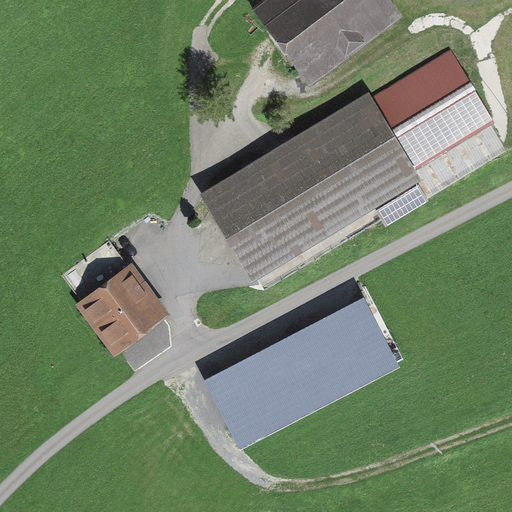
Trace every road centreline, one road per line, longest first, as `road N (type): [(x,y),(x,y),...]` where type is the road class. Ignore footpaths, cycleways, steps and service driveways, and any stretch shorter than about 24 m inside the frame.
road 1 (unclassified): [(511,190),(129,392),(0,502)]
road 2 (track): [(182,364),(145,446),(148,476),(163,493),(183,498),(324,481),(511,420)]
road 3 (track): [(226,0),(197,51),(202,177)]
